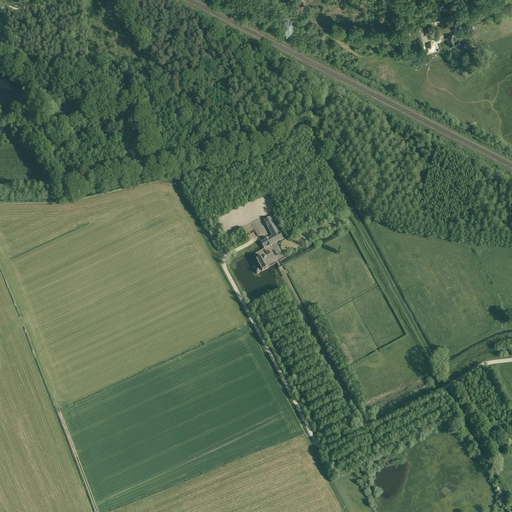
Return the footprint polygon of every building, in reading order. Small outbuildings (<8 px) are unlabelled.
[(454,34),(445,39),(450,48),(460,43),(458,38),(457,39),(454,34)] [(253,200),(217,216),(224,233),(260,217),(253,200)] [(260,242),(264,249),(267,247),(271,245),(283,238),(279,232),(278,232),(270,217),(264,221),(272,236),(268,238),(264,240),(260,242)] [(313,226),(310,228),(314,238),(318,237),(313,226)] [(256,271),(257,274),(259,272),(259,271),(261,270),(262,271),(269,267),(265,261),(266,261),(265,258),(264,259),(263,256),(256,260),(258,265),(254,267),(256,271)]
